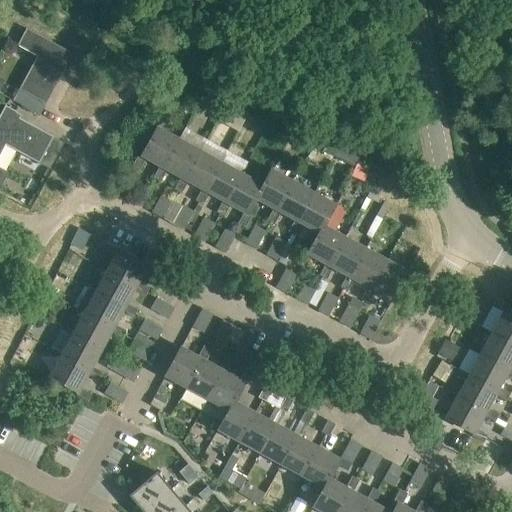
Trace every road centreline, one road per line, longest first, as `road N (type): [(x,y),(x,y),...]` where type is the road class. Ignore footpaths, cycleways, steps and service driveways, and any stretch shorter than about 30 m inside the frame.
road 1 (residential): [(67,495),(120,415),(136,406),(205,280)]
road 2 (tertiary): [(467,226),(450,206),(435,154),(407,0)]
road 3 (residential): [(388,364),(361,418),(511,502)]
road 4 (residential): [(205,280),(267,321),(296,315),(388,364)]
road 5 (residential): [(388,364),(467,226)]
road 6 (residential): [(98,200),(216,260),(205,280)]
road 7 (residential): [(0,284),(14,278),(43,225),(98,200)]
